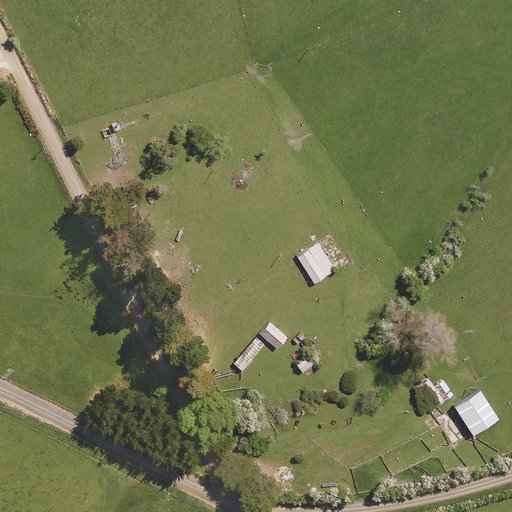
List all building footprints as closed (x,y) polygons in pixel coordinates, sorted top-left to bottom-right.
[(118,121),(111,125),(115,132),(122,129),(118,121)] [(335,270),(317,242),(297,256),(314,283),(335,270)] [(287,337),(270,322),(260,334),(277,348),(287,337)] [(305,337),(300,332),(293,339),(298,344),(305,337)] [(264,343),(256,337),(234,363),(242,370),(264,343)] [(314,364),(307,356),(296,364),(303,372),(314,364)] [(433,385),(429,378),(415,387),(429,409),(453,394),(443,379),(433,385)] [(499,419),(481,390),(455,407),(474,436),(499,419)]
